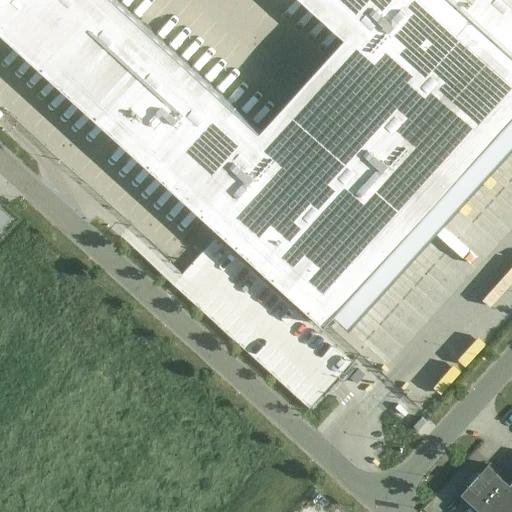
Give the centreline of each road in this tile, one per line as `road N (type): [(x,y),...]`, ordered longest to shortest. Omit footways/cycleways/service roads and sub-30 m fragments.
road 1 (unclassified): [(380,504),(0,157)]
road 2 (unclassified): [(380,504),(511,360)]
